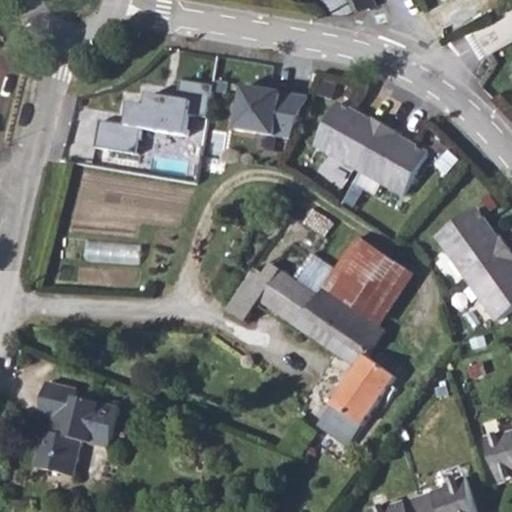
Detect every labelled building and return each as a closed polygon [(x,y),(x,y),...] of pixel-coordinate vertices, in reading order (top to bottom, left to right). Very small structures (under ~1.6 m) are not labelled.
[(329,12),(347,15),(377,8),(376,4),(374,0),(331,0),(325,3),(328,10),(329,12)] [(463,9),(457,0),(442,0),(426,9),(435,25),(463,9)] [(473,3),(471,0),(457,0),(463,9),(473,3)] [(210,116),(215,84),(184,79),(182,95),(149,90),(147,102),(133,100),(129,124),(105,121),(102,142),(137,148),(141,124),(188,131),(191,113),(210,116)] [(245,82),(239,126),(296,135),(313,96),(245,82)] [(114,119),(129,122),(132,105),(117,102),(114,119)] [(361,170),(387,125),(373,117),(371,120),(340,102),(316,145),(361,170)] [(361,170),(407,196),(430,155),(399,136),(400,133),(387,125),(361,170)] [(224,241),(264,256),(287,199),(246,183),(224,241)] [(468,279),(511,248),(502,236),(498,238),(477,208),(438,237),(468,279)] [(326,284),(384,324),(417,275),(359,236),(326,284)] [(140,263),(142,242),(91,238),(89,258),(140,263)] [(468,279),(498,321),(511,311),(511,249),(511,248),(468,279)] [(229,309),(254,272),(220,249),(195,287),(229,309)] [(229,309),(247,321),(261,300),(358,366),(325,414),(356,436),(397,377),(370,357),(375,349),(312,306),(319,296),(271,263),(264,274),(256,269),(254,272),(229,309)] [(312,306),(375,349),(388,331),(325,288),(319,296),(312,306)] [(59,472),(63,459),(80,464),(86,442),(111,448),(121,407),(78,397),(80,388),(49,381),(41,413),(54,417),(51,432),(45,431),(37,466),(59,472)] [(325,414),(318,425),(349,447),(356,436),(325,414)] [(500,484),(511,479),(511,433),(509,435),(507,431),(486,438),(500,484)] [(59,472),(76,476),(80,464),(63,459),(59,472)] [(421,497),(425,511),(478,511),(468,478),(446,485),(447,489),(421,497)] [(425,511),(421,497),(394,506),(393,503),(372,509),(372,511),(425,511)]
